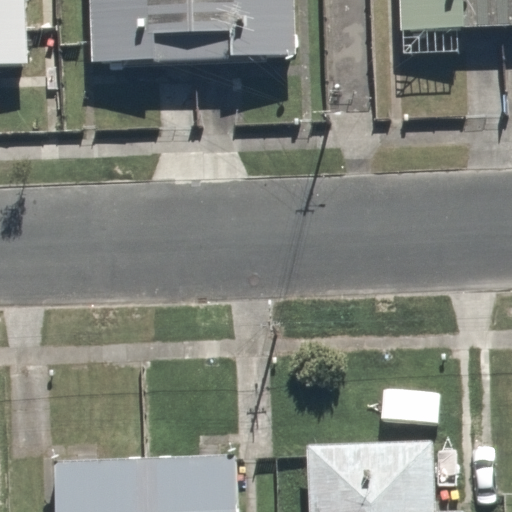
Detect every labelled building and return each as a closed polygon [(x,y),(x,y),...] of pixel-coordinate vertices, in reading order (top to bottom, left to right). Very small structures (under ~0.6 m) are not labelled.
[(34,0),(0,0),(0,81),(35,81),(34,0)] [(298,0),(99,0),(102,85),(301,78),(298,0)] [(511,0),(417,0),(418,45),(511,42),(511,0)] [(467,511),(465,443),(307,449),(309,511),(467,511)] [(243,511),(243,463),(53,466),(53,511),(243,511)]
